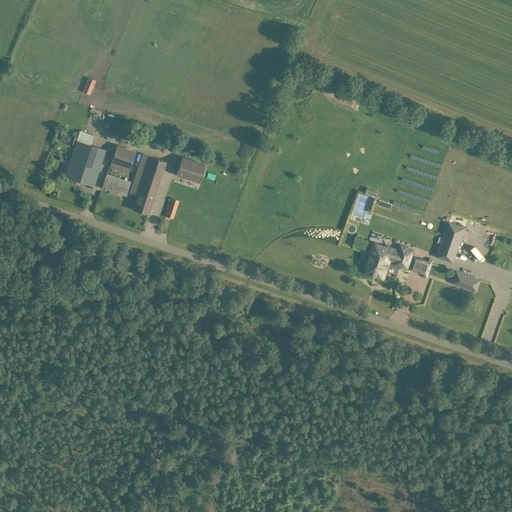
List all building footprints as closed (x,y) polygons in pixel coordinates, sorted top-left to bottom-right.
[(82,91),(89,94),(95,80),(88,77),(82,91)] [(105,150),(90,144),(92,139),(79,135),(65,176),(94,185),(105,150)] [(109,166),(128,173),(135,150),(116,144),(109,166)] [(143,154),(133,183),(130,192),(137,195),(133,208),(148,213),(166,162),(143,154)] [(176,173),(199,181),(205,164),(182,156),(176,173)] [(106,173),(105,178),(102,187),(126,196),(130,181),(127,180),(127,178),(125,178),(125,179),(106,173)] [(170,197),(168,206),(164,215),(172,218),(178,199),(170,197)] [(449,220),(437,254),(453,260),(464,226),(449,220)] [(366,261),(367,262),(364,271),(383,278),(390,259),(396,261),(395,263),(407,267),(413,249),(401,245),(399,250),(387,246),(387,247),(374,243),(371,252),(369,252),(367,253),(366,254),(365,257),(365,259),(366,261)] [(417,256),(413,267),(427,271),(430,260),(417,256)] [(452,283),(470,289),(474,277),(457,271),(452,283)]
